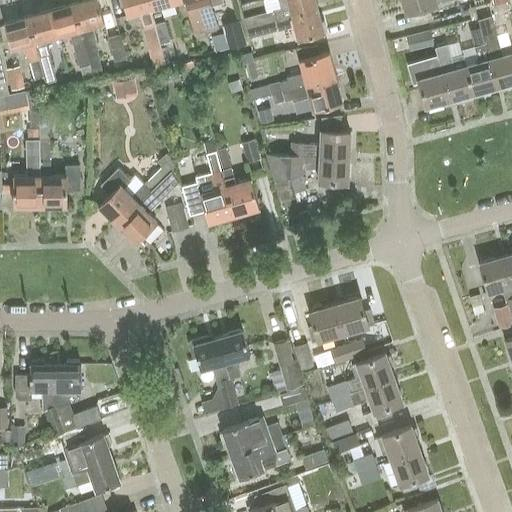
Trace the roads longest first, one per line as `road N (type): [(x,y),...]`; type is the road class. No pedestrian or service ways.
road 1 (residential): [(113,320),(403,241)]
road 2 (residential): [(489,511),(403,241)]
road 3 (residential): [(403,241),(391,101),(360,0)]
road 4 (residential): [(180,511),(113,320)]
